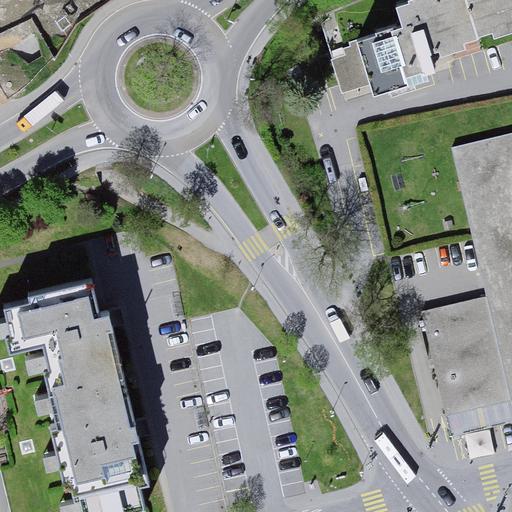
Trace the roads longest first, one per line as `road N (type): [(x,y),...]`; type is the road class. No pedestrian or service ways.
road 1 (tertiary): [(329,333),(300,245),(219,109)]
road 2 (tertiary): [(173,145),(329,333)]
road 3 (tertiary): [(329,333),(387,435),(434,492)]
road 4 (tertiary): [(193,26),(172,18),(129,25),(111,39),(95,80)]
road 5 (tertiary): [(0,187),(120,132)]
